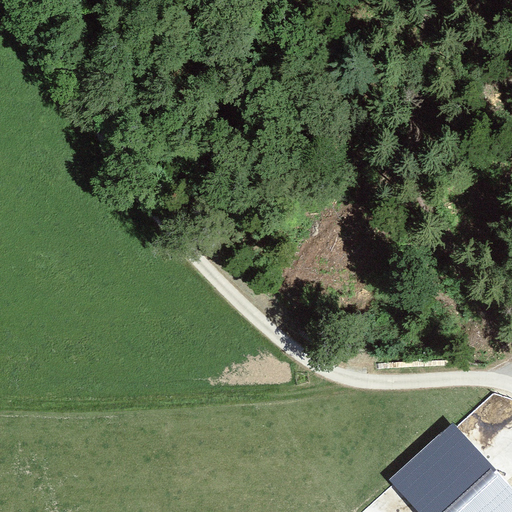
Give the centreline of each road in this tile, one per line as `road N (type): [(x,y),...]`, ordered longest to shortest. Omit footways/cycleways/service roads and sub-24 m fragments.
road 1 (unclassified): [(511,394),(482,382),(406,389),(332,382),(261,333),(169,244),(101,152),(58,84),(28,0)]
road 2 (track): [(431,0),(415,63),(434,186),(511,322)]
